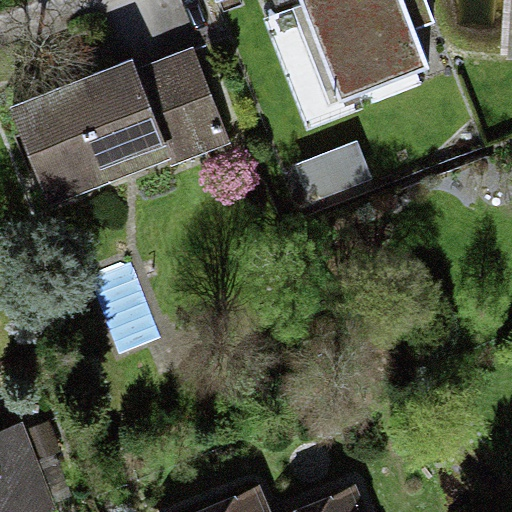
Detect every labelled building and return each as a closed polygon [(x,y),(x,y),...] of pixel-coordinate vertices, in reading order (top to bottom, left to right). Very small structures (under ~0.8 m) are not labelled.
[(307,0),(309,2),(289,10),(323,99),(423,62),(409,23),(434,14),(428,0),(307,0)] [(132,49),(8,98),(47,198),(224,129),(191,44),(139,65),(132,49)] [(331,152),(306,159),(314,191),(340,184),(331,152)] [(16,417),(0,422),(0,511),(24,511),(47,504),(16,417)] [(264,511),(257,493),(210,511),(343,511),(336,494),(290,511),(264,511)]
